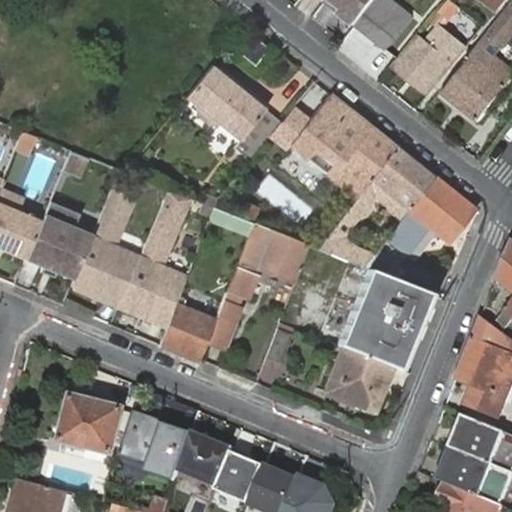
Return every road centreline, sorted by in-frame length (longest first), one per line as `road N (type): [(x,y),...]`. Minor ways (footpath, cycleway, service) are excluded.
road 1 (residential): [(401,471),(16,313)]
road 2 (residential): [(499,198),(249,0)]
road 3 (residential): [(401,471),(499,198)]
